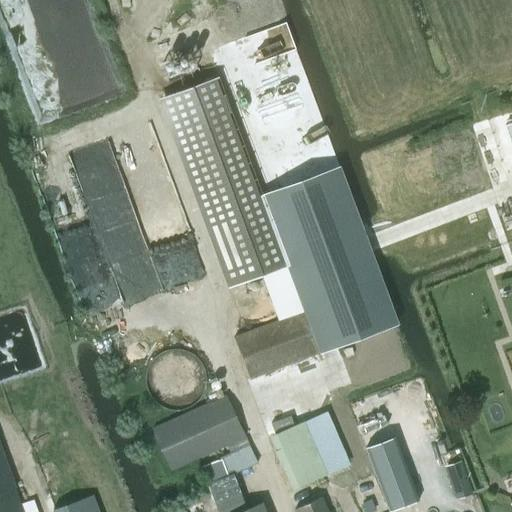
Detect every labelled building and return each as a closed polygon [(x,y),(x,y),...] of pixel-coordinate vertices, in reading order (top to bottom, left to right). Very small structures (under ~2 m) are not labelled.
[(294,50),(218,78),(288,266),(287,266),(319,353),(395,325),(397,324),(376,268),(374,263),(358,219),(356,215),(295,50),(294,50)] [(217,78),(164,98),(233,286),(287,266),(288,266),(218,78),(217,78)] [(301,313),(233,338),(249,380),(317,354),(301,313)] [(204,384),(205,379),(204,373),(203,367),(200,361),(196,357),(191,353),(186,350),(180,348),(174,348),(168,349),(162,351),(157,354),(153,358),(149,363),(147,368),(145,374),(145,380),(146,386),(148,391),(152,397),(156,401),(161,404),(167,406),(173,407),(179,407),(185,406),(190,403),(195,400),(199,395),(202,390),(204,384)] [(270,438),(275,436),(274,436),(274,435),(295,426),(279,382),(253,392),(270,438)] [(170,471),(243,438),(225,397),(152,430),(170,471)] [(297,488),(326,476),(303,423),(295,426),(274,435),(274,436),(275,436),(297,488)] [(226,478),(256,465),(248,447),(218,460),(226,478)] [(21,511),(13,488),(0,451),(0,511),(21,511)] [(385,456),(369,462),(386,502),(402,496),(385,456)] [(472,495),(471,492),(459,461),(443,467),(454,501),(472,495)] [(97,511),(92,496),(52,510),(53,511),(97,511)] [(204,511),(213,511),(217,511),(212,498),(200,502),(204,511)] [(326,511),(320,498),(294,510),(294,511),(326,511)] [(239,511),(264,511),(261,503),(239,511)]
